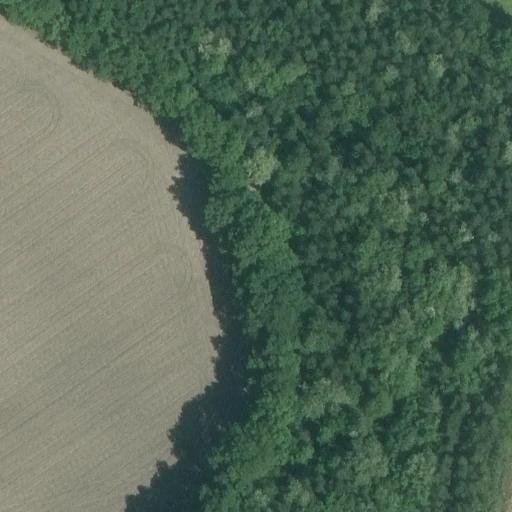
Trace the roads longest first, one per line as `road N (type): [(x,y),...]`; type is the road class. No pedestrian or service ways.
road 1 (track): [(247,488),(296,403),(305,340),(291,208),(242,150),(149,69),(36,0)]
road 2 (track): [(235,511),(247,488),(380,431),(468,336),(489,328)]
